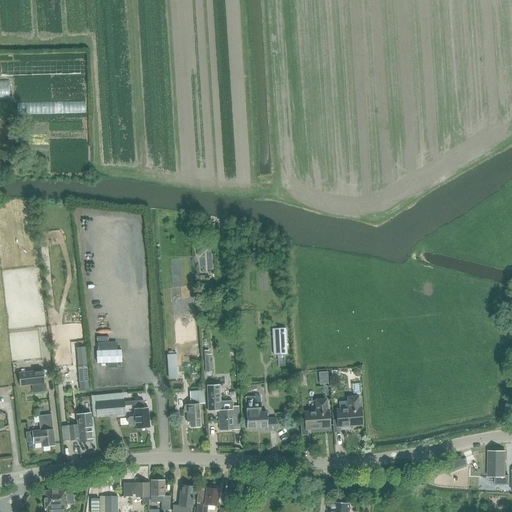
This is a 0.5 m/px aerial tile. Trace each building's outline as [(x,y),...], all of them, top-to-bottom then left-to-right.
[(2,62),(2,76),(89,74),(88,60),(2,62)] [(0,79),(0,99),(10,99),(9,80),(0,79)] [(287,354),(286,328),(272,329),(273,355),(287,354)] [(121,350),(97,351),(97,363),(122,362),(121,350)] [(84,353),(76,354),(77,364),(85,363),(84,353)] [(167,367),(168,367),(169,379),(177,378),(176,367),(177,366),(176,353),(167,354),(167,367)] [(88,380),(87,364),(79,365),(80,381),(88,380)] [(19,373),(20,386),(32,384),(36,384),(45,383),(44,370),(19,373)] [(219,410),(220,430),(234,429),(234,427),(240,426),(239,406),(233,406),(233,404),(218,404),(218,390),(214,387),(207,387),(208,411),(219,410)] [(199,404),(204,403),(204,391),(190,392),(191,404),(184,404),(185,412),(187,412),(188,423),(190,423),(190,426),(192,427),(199,426),(200,425),(199,404)] [(254,396),(246,397),(246,401),(247,429),(267,428),(268,431),(276,430),(276,418),(267,418),(267,412),(261,412),(260,402),(254,402),(254,396)] [(333,420),(334,432),(340,431),(339,426),(362,424),(361,410),(359,410),(358,396),(348,397),(349,409),(336,410),(337,419),(333,420)] [(124,399),(96,402),(97,417),(125,415),(124,406),(124,402),(124,399)] [(317,411),(304,412),(305,422),(300,422),(301,434),(308,434),(307,428),(330,427),(329,412),(326,412),(326,399),(316,400),(317,411)] [(124,402),(124,406),(134,405),(135,417),(130,418),(128,419),(129,424),(131,425),(136,425),(136,428),(150,427),(148,407),(144,407),(143,400),(124,402)] [(92,427),(91,418),(91,413),(77,414),(78,424),(69,425),(70,440),(80,439),(80,442),(92,441),(91,427),(92,427)] [(32,432),(26,432),(27,442),(34,441),(34,443),(42,443),(42,447),(55,445),(51,414),(39,416),(40,430),(32,431),(32,432)] [(488,451),(488,476),(495,476),(495,484),(509,484),(509,476),(505,476),(505,451),(488,451)] [(139,482),(123,482),(123,495),(132,495),(132,493),(138,493),(138,496),(141,496),(141,503),(149,503),(148,496),(148,482),(146,482),(146,481),(145,479),(141,479),(139,481),(139,482)] [(163,510),(162,511),(171,511),(172,510),(170,509),(170,495),(164,495),(164,480),(151,480),(151,502),(161,502),(161,510),(163,510)] [(171,511),(191,511),(192,507),(195,487),(181,485),(179,505),(173,504),(171,511)] [(198,504),(196,511),(207,511),(208,505),(217,506),(219,489),(215,488),(214,487),(209,486),(208,487),(207,488),(198,487),(197,504),(198,504)] [(66,504),(74,503),(73,495),(66,495),(66,490),(66,489),(43,491),(44,492),(45,510),(67,508),(66,504)] [(16,496),(3,497),(3,508),(16,507),(16,496)] [(100,511),(117,511),(117,496),(100,496),(100,511)] [(331,501),(329,511),(348,511),(350,503),(331,501)]
